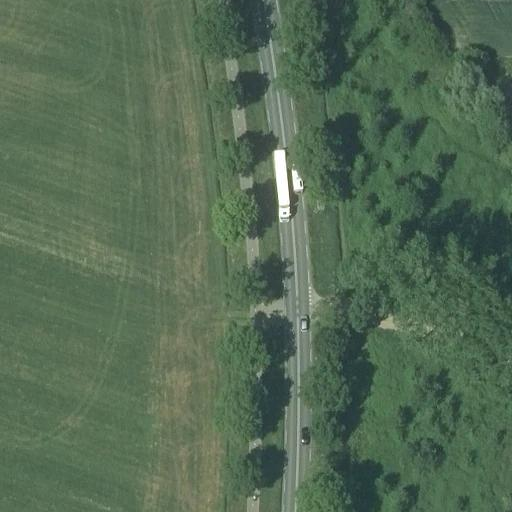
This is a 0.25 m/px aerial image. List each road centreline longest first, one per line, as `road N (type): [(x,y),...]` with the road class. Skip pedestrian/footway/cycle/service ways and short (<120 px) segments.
road 1 (primary): [(293,511),(286,166),(258,0)]
road 2 (track): [(511,354),(327,311),(294,314)]
